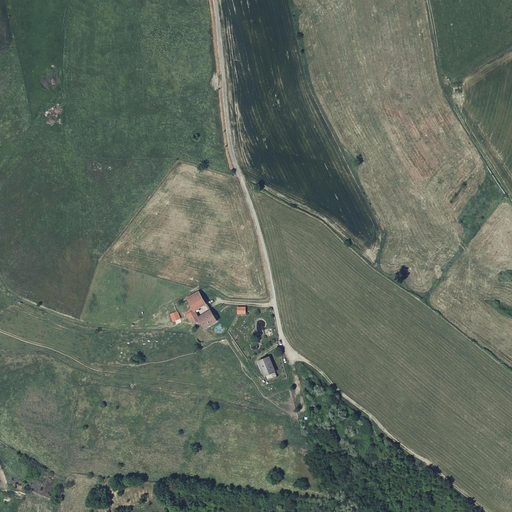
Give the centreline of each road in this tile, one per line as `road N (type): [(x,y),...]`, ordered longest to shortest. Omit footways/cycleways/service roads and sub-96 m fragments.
road 1 (unclassified): [(214,0),(233,153),(275,302)]
road 2 (track): [(275,302),(289,351),(483,511)]
